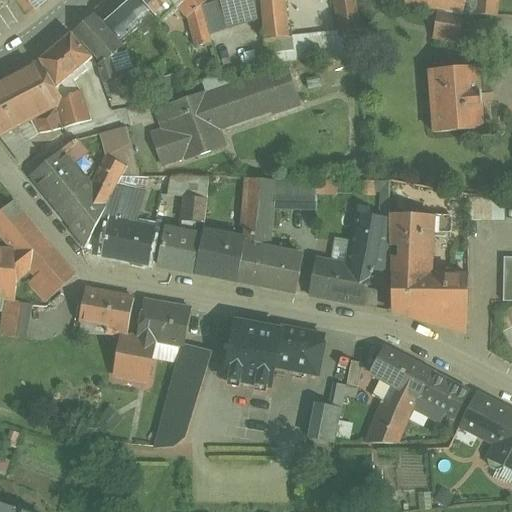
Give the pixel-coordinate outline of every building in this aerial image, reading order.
[(49,0),(28,0),(37,10),(49,0)] [(154,18),(139,0),(111,0),(97,12),(121,39),(145,19),(148,23),(154,18)] [(141,0),(157,18),(158,17),(156,14),(171,0),(141,0)] [(208,2),(206,0),(171,0),(189,20),(196,48),(212,44),(202,6),(208,2)] [(219,0),(227,30),(263,19),(261,0),(219,0)] [(285,0),(261,0),(263,19),(267,52),(293,50),(292,38),(290,38),(285,0)] [(335,0),(340,32),(343,57),(344,57),(363,55),(359,21),(356,0),(335,0)] [(391,0),(427,10),(427,9),(429,0),(391,0)] [(466,0),(429,0),(427,9),(439,12),(464,16),(466,0)] [(497,0),(477,0),(476,15),(496,17),(497,0)] [(464,16),(439,12),(435,38),(459,42),(464,16)] [(95,15),(75,31),(102,63),(99,66),(104,82),(119,77),(114,62),(125,58),(118,50),(122,47),(95,15)] [(340,32),(292,36),(292,38),(293,50),(267,52),(267,63),(343,57),(340,32)] [(72,34),(40,61),(57,89),(84,66),(93,58),(72,34)] [(40,61),(0,82),(0,138),(2,137),(19,128),(33,120),(41,134),(50,133),(66,129),(59,104),(65,101),(57,89),(40,61)] [(84,66),(57,89),(65,101),(59,104),(66,129),(90,122),(82,93),(75,82),(88,71),(84,66)] [(233,71),(221,74),(203,81),(207,94),(206,94),(206,93),(157,111),(165,133),(154,137),(154,136),(152,136),(163,167),(165,167),(165,166),(187,158),(188,161),(217,151),(211,133),(271,111),(273,115),(301,105),(288,68),(261,78),(260,74),(237,82),(233,71)] [(480,69),(431,72),(435,134),(484,130),(483,106),(484,106),(483,94),(482,94),(480,69)] [(38,151),(19,128),(2,137),(23,164),(38,151)] [(90,184),(63,151),(32,176),(59,209),(90,184)] [(128,168),(108,158),(71,230),(86,249),(102,219),(118,187),(128,168)] [(248,179),(227,178),(224,217),(227,217),(225,233),(238,235),(245,227),(248,179)] [(210,179),(172,179),(168,196),(186,198),(186,196),(208,200),(210,179)] [(276,182),(248,179),(245,227),(249,231),(239,282),(297,294),(305,257),(269,249),(276,182)] [(339,183),(317,183),(317,196),(338,196),(339,183)] [(375,183),(363,183),(363,195),(375,195),(375,183)] [(146,192),(118,187),(102,219),(111,221),(104,255),(150,264),(156,230),(135,226),(146,192)] [(208,200),(186,196),(186,198),(182,232),(204,237),(208,200)] [(505,198),(471,197),(470,221),(504,221),(505,198)] [(424,202),(407,201),(407,216),(391,215),(391,221),(392,247),(397,247),(396,259),(393,259),(394,313),(426,322),(426,270),(425,263),(432,263),(434,237),(435,218),(435,217),(423,216),(424,202)] [(15,202),(0,214),(0,297),(6,299),(8,300),(15,302),(18,282),(30,271),(37,274),(30,284),(47,303),(76,277),(15,202)] [(391,221),(358,214),(348,265),(374,272),(392,273),(392,247),(391,221)] [(452,218),(435,218),(434,237),(451,238),(452,218)] [(182,232),(167,229),(160,266),(197,274),(204,237),(182,232)] [(225,233),(205,229),(204,237),(197,274),(235,281),(244,236),(225,233)] [(469,252),(449,252),(449,266),(447,266),(447,283),(469,284),(470,284),(470,262),(469,252)] [(348,265),(318,259),(310,296),(365,307),(372,274),(374,274),(374,272),(348,265)] [(447,283),(434,283),(433,322),(467,323),(469,284),(447,283)] [(135,300),(87,291),(81,322),(108,328),(129,332),(135,300)] [(15,302),(8,300),(2,336),(18,339),(24,304),(15,302)] [(192,310),(145,302),(138,340),(107,338),(102,366),(99,389),(124,392),(127,369),(152,372),(156,343),(182,348),(185,348),(185,347),(192,310)] [(323,336),(237,319),(230,356),(228,356),(216,390),(265,399),(270,373),(264,372),(266,365),(316,375),(323,336)] [(129,332),(108,328),(107,336),(128,339),(129,332)] [(210,354),(185,347),(185,348),(182,348),(156,448),(174,446),(185,438),(210,354)] [(433,373),(386,348),(372,374),(383,380),(374,398),(382,402),(381,403),(383,405),(368,444),(400,445),(411,417),(415,409),(433,373)] [(364,364),(353,362),(348,385),(359,388),(364,364)] [(471,392),(433,373),(415,409),(432,417),(435,409),(456,420),(471,392)] [(511,412),(477,395),(461,426),(498,445),(489,461),(491,468),(498,471),(504,469),(506,466),(511,469),(511,412)] [(336,422),(337,408),(310,404),(305,441),(332,444),(333,436),(345,438),(347,424),(336,422)] [(376,470),(394,470),(394,487),(410,487),(410,481),(397,480),(397,468),(405,468),(405,450),(376,450),(376,470)] [(397,511),(397,503),(376,504),(376,511),(397,511)]
